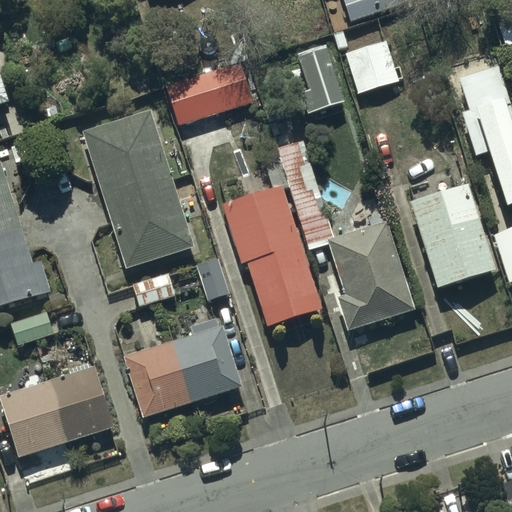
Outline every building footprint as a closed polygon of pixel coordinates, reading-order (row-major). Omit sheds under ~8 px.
[(405,0),(340,0),(348,25),(407,5),(405,0)] [(511,15),(493,21),(503,54),(511,51),(511,15)] [(392,69),(384,45),(374,48),(373,42),(361,46),(362,49),(342,56),(355,97),(403,82),(398,67),(392,69)] [(322,46),(294,54),(306,93),(298,96),(304,117),(341,106),(322,46)] [(238,66),(164,89),(176,128),(250,105),(238,66)] [(511,116),(497,68),(456,81),(466,113),(458,115),(472,161),(484,157),(501,212),(511,208),(511,116)] [(148,113),(79,135),(123,271),(191,250),(148,113)] [(302,144),(277,151),(304,247),(330,240),(302,144)] [(0,174),(0,309),(50,294),(40,262),(29,266),(0,174)] [(466,187),(406,205),(433,292),(492,274),(466,187)] [(279,188),(219,207),(238,267),(242,266),(263,331),(319,313),(279,188)] [(383,226),(324,245),(341,297),(332,300),(343,335),(412,313),(383,226)] [(511,230),(491,237),(506,286),(511,283),(511,230)] [(217,261),(194,268),(205,304),(228,297),(217,261)] [(165,277),(130,288),(137,309),(172,298),(165,277)] [(44,315),(8,327),(16,348),(51,336),(44,315)] [(188,330),(190,338),(119,359),(139,422),(238,390),(223,343),(217,321),(188,330)] [(90,371),(0,398),(0,412),(15,461),(109,432),(90,371)] [(511,511),(511,483),(501,486),(508,511),(511,511)]
